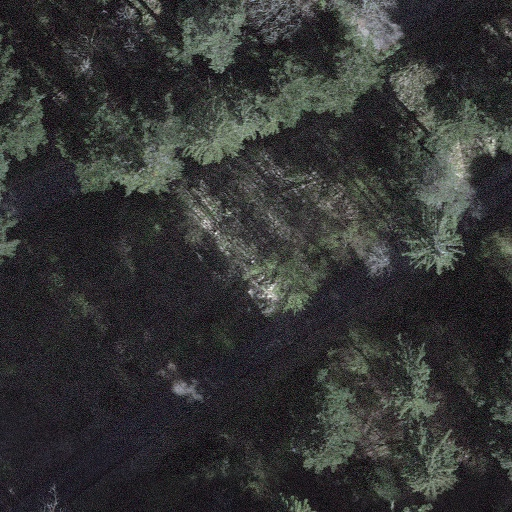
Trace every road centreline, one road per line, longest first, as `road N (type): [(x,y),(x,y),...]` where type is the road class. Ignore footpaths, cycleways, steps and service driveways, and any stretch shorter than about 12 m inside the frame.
road 1 (track): [(511,177),(450,227),(128,421),(15,511)]
road 2 (track): [(0,209),(264,93),(410,0)]
